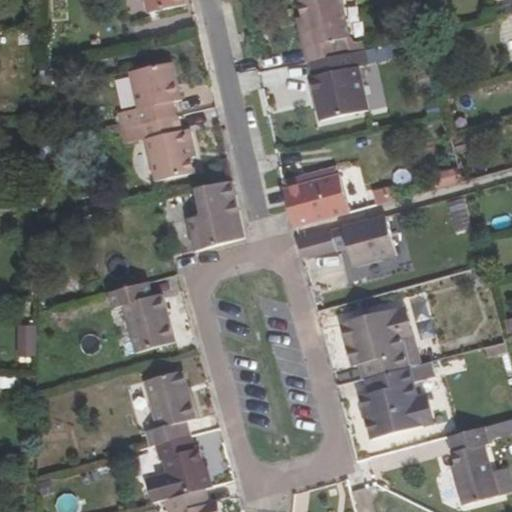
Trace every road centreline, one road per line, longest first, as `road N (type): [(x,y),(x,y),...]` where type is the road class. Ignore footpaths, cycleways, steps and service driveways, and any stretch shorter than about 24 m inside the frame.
road 1 (residential): [(276,262),(250,254),(220,263),(203,302),(249,465),(269,481)]
road 2 (residential): [(269,481),(321,466),(333,434),(290,273),(276,262)]
road 3 (residential): [(276,262),(218,0)]
